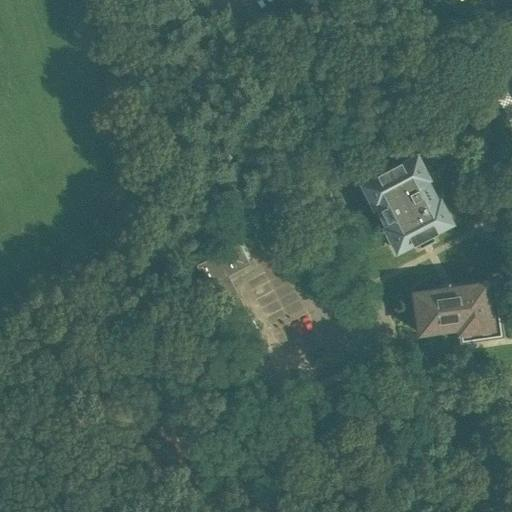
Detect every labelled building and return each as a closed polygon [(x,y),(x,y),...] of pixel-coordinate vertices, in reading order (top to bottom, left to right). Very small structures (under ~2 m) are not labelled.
[(454,0),(461,13),(486,0),(454,0)] [(511,15),(509,10),(487,21),(492,30),(511,19),(511,15)] [(378,176),(362,185),(373,205),(374,205),(386,229),(385,229),(396,250),(412,242),(412,243),(433,232),(433,231),(449,223),(438,202),(437,203),(424,179),(425,178),(415,157),(399,166),(398,165),(377,175),(378,176)] [(244,362),(266,350),(228,275),(249,264),(238,243),(195,265),(244,362)] [(434,291),(413,294),(418,334),(457,329),(458,335),(460,335),(461,343),(502,337),(494,283),(462,287),(461,284),(433,288),(434,291)]
